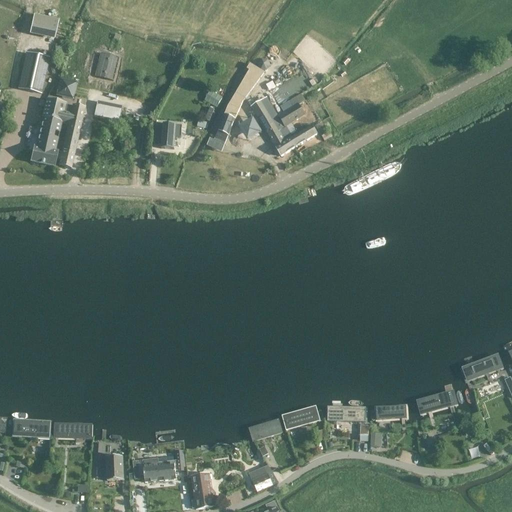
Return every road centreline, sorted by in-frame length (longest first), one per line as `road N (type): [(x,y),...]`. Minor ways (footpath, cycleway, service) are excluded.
road 1 (unclassified): [(511,61),(282,185),(241,198),(0,193)]
road 2 (residential): [(227,511),(324,458),(362,456),(441,473),(476,468),(511,449)]
